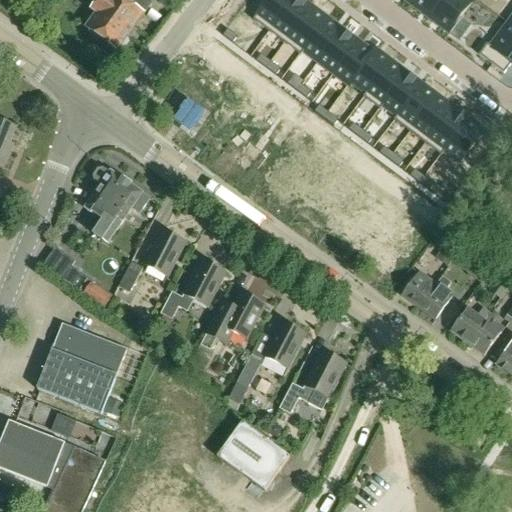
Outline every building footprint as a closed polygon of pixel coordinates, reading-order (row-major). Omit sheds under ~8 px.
[(151,5),(143,0),(101,0),(93,12),(97,15),(87,30),(89,32),(89,37),(95,41),(101,40),(117,52),(120,48),(123,49),(128,42),(126,40),(151,5)] [(269,0),(253,21),(269,33),(293,0),(269,0)] [(300,0),(293,0),(269,33),(285,44),(312,8),(300,0)] [(416,0),(412,6),(420,12),(430,19),(444,0),(416,0)] [(467,0),(444,0),(430,19),(441,27),(449,34),(472,3),(467,0)] [(312,8),(285,44),(300,56),(301,56),(304,53),(303,52),(327,20),(312,8)] [(327,20),(303,52),(304,53),(318,63),(342,31),(327,20)] [(487,45),(479,56),(504,75),(511,65),(511,27),(508,25),(491,48),(487,45)] [(228,30),(223,37),(232,44),(237,38),(228,30)] [(342,31),(318,63),(334,75),(358,43),(342,31)] [(358,43),(334,75),(350,87),(352,84),(351,83),(373,54),(358,43)] [(373,54),(351,83),(352,84),(366,94),(367,95),(391,62),(375,51),(373,54)] [(261,56),(256,62),(266,69),(271,63),(270,62),(261,56)] [(366,94),(363,98),(380,111),(383,107),(382,106),(406,74),(391,62),(367,95),(366,94)] [(271,63),(266,69),(275,76),(280,70),(271,63)] [(218,70),(192,106),(213,121),(239,86),(218,70)] [(406,74),(382,106),(383,107),(397,117),(397,118),(422,85),(406,74)] [(292,79),(287,85),(297,92),(302,86),(292,79)] [(397,117),(394,121),(410,133),(437,97),(422,85),(397,118),(397,117)] [(302,86),(297,92),(306,99),(311,93),(302,86)] [(254,113),(236,137),(257,152),(283,119),(263,103),(269,95),(260,87),(244,106),(254,113)] [(437,97),(410,133),(425,145),(452,109),(437,97)] [(319,106),(314,113),(324,120),(329,114),(319,106)] [(452,109),(425,145),(442,157),(444,153),(444,152),(468,120),(452,109)] [(329,114),(324,120),(334,127),(339,121),(329,114)] [(468,120),(444,152),(444,153),(459,164),(484,132),(468,120)] [(0,168),(4,170),(10,154),(6,153),(16,130),(0,123),(0,168)] [(353,125),(348,131),(358,138),(363,132),(353,125)] [(293,156),(282,172),(296,182),(297,180),(307,189),(333,152),(310,135),(308,137),(298,130),(283,149),(293,156)] [(363,132),(358,138),(368,145),(373,139),(363,132)] [(384,148),(379,154),(389,161),(394,155),(384,148)] [(333,152),(307,189),(317,196),(316,198),(330,207),(343,191),(353,198),(367,179),(356,171),(357,169),(333,152)] [(394,155),(389,161),(399,169),(404,162),(394,155)] [(415,171),(410,177),(420,184),(425,178),(415,171)] [(110,176),(103,172),(98,172),(94,179),(93,183),(101,188),(86,211),(95,218),(88,229),(95,234),(93,237),(108,247),(132,211),(140,216),(150,202),(111,175),(110,176)] [(425,178),(420,184),(429,192),(434,186),(425,178)] [(373,206),(362,223),(376,234),(377,232),(387,239),(412,204),(389,185),(387,187),(377,180),(363,199),(373,206)] [(412,204),(387,239),(396,246),(394,248),(408,258),(421,242),(430,249),(445,230),(434,224),(436,222),(412,204)] [(185,244),(162,232),(144,267),(168,279),(185,244)] [(453,265),(465,260),(454,234),(442,239),(453,265)] [(491,270),(478,260),(468,273),(481,283),(491,270)] [(161,316),(172,322),(179,309),(188,314),(194,302),(208,309),(225,274),(202,262),(183,300),(172,294),(161,316)] [(119,289),(130,295),(143,270),(132,264),(119,289)] [(420,273),(403,298),(419,310),(436,286),(437,285),(420,273)] [(436,286),(419,310),(436,322),(453,297),(446,292),(450,285),(442,279),(437,285),(436,286)] [(493,290),(503,297),(510,287),(502,279),(493,290)] [(91,282),(82,295),(102,309),(111,297),(91,282)] [(224,303),(211,327),(222,333),(217,342),(226,346),(233,334),(247,342),(265,308),(242,295),(235,308),(224,303)] [(483,322),(489,314),(483,309),(477,317),(469,311),(452,333),(468,345),(484,323),(483,322)] [(490,314),(489,314),(483,322),(484,323),(468,345),(484,357),(504,329),(494,322),(496,319),(490,315),(490,314)] [(305,337),(281,325),(264,359),(288,371),(305,337)] [(37,392),(102,417),(128,351),(63,326),(37,392)] [(200,348),(211,354),(217,343),(206,338),(200,348)] [(497,366),(511,377),(511,346),(509,351),(504,347),(497,358),(501,361),(497,366)] [(280,411),(291,417),(299,401),(322,413),(347,366),(323,354),(304,391),(293,385),(280,411)] [(252,356),(229,400),(239,408),(263,362),(252,356)] [(9,424),(0,447),(0,471),(48,490),(65,446),(9,424)] [(243,424),(218,459),(265,493),(290,458),(243,424)] [(75,449),(45,511),(83,511),(106,463),(75,449)]
